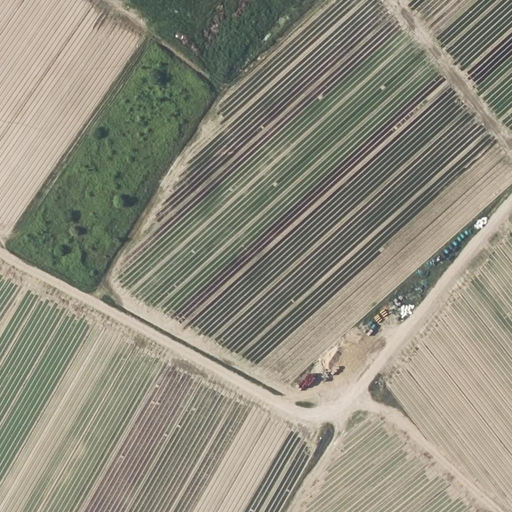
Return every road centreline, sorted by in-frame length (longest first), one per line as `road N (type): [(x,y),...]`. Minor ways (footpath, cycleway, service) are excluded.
road 1 (track): [(0,254),(279,405),(314,415),(350,400),(511,200)]
road 2 (track): [(318,0),(225,88),(89,302)]
road 3 (track): [(391,0),(511,153)]
